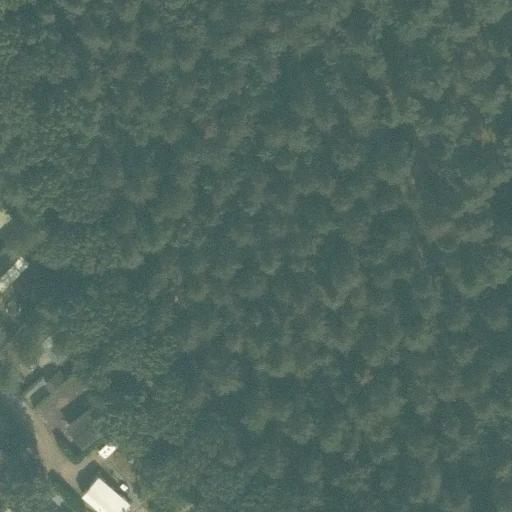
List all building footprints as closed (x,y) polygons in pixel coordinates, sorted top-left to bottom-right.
[(0,224),(23,194),(0,176),(0,224)] [(43,231),(33,222),(28,228),(38,237),(43,231)] [(22,229),(0,252),(0,285),(3,289),(30,260),(42,248),(22,229)] [(49,261),(37,275),(49,285),(61,271),(49,261)] [(25,294),(32,296),(38,291),(36,283),(28,281),(23,286),(25,294)] [(32,363),(45,350),(54,341),(66,353),(76,344),(49,316),(17,348),(32,363)] [(80,326),(72,333),(79,341),(87,334),(80,326)] [(97,382),(105,372),(90,361),(82,370),(97,382)] [(59,368),(44,382),(51,391),(67,377),(59,368)] [(74,435),(82,446),(126,412),(110,391),(84,410),(92,421),(74,435)] [(118,437),(135,422),(130,416),(111,433),(115,437),(118,437)] [(116,471),(108,480),(96,471),(78,491),(102,511),(114,511),(135,488),(116,471)]
